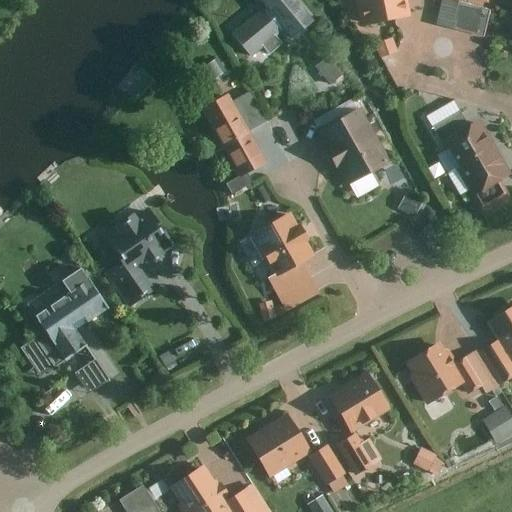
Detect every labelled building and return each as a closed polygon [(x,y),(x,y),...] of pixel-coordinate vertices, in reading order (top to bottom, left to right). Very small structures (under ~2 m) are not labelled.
[(318,20),(299,0),(267,0),(301,35),(318,20)] [(367,0),(371,19),(412,13),(410,0),(367,0)] [(489,9),(464,2),(458,27),(483,33),(489,9)] [(288,40),(264,9),(234,33),(250,53),(264,42),(273,53),(288,40)] [(395,48),(393,39),(379,42),(381,51),(395,48)] [(329,83),(345,77),(336,56),(320,62),(329,83)] [(235,73),(225,58),(218,63),(227,78),(235,73)] [(262,162),(225,92),(196,107),(234,177),(262,162)] [(389,159),(359,109),(324,130),(354,180),(389,159)] [(464,165),(496,145),(481,121),(449,141),(464,165)] [(479,189),(511,169),(496,145),(464,165),(479,189)] [(421,198),(404,191),(398,205),(416,211),(421,198)] [(173,243),(150,209),(93,248),(127,298),(150,282),(139,266),(173,243)] [(317,255),(291,209),(253,230),(279,276),(317,255)] [(71,360),(90,348),(77,329),(109,307),(83,270),(65,282),(72,293),(40,315),(71,360)] [(273,301),(261,304),(265,321),(277,318),(273,301)] [(477,353),(495,383),(511,372),(511,361),(511,360),(511,359),(511,308),(492,321),(502,338),(477,353)] [(495,383),(477,353),(456,365),(440,339),(408,358),(433,400),(466,381),(474,395),(495,383)] [(113,378),(99,359),(78,374),(92,393),(113,378)] [(371,373),(334,395),(354,429),(391,407),(371,373)] [(511,430),(511,414),(506,406),(485,421),(499,440),(511,430)] [(287,417),(251,440),(273,474),(309,450),(287,417)] [(358,435),(343,445),(361,470),(375,459),(358,435)] [(436,453),(421,446),(415,460),(430,466),(436,453)] [(331,447),(315,456),(330,484),(347,474),(331,447)] [(208,467),(175,489),(190,511),(270,511),(254,487),(230,502),(208,467)] [(163,511),(147,486),(123,501),(129,511),(163,511)] [(316,511),(335,511),(338,510),(326,492),(310,502),(316,511)]
